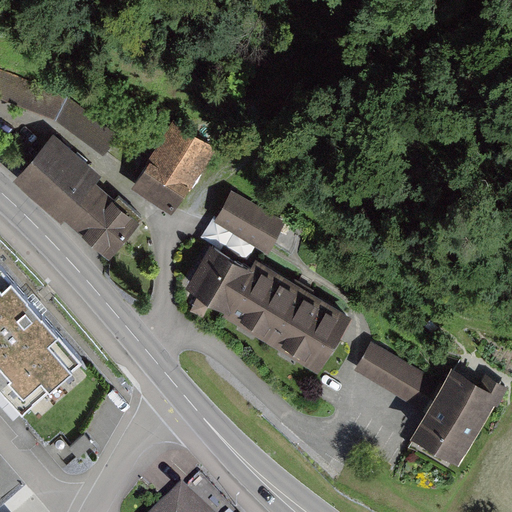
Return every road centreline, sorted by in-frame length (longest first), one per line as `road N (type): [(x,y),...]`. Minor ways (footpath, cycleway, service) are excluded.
road 1 (primary): [(180,390),(0,191)]
road 2 (primary): [(301,511),(180,390)]
road 3 (residential): [(95,511),(147,421),(180,390)]
